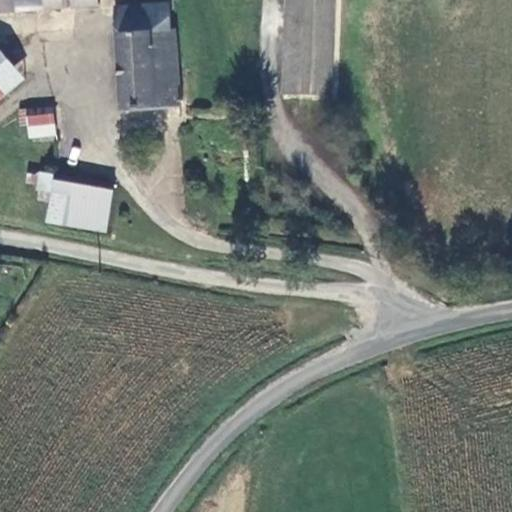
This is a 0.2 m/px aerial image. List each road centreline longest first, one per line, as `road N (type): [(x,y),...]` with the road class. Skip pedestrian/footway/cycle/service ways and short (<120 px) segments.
road 1 (residential): [(432,329),(385,303),(167,279),(0,244)]
road 2 (unclassified): [(162,511),(188,472),(247,413),(325,363),(432,329)]
